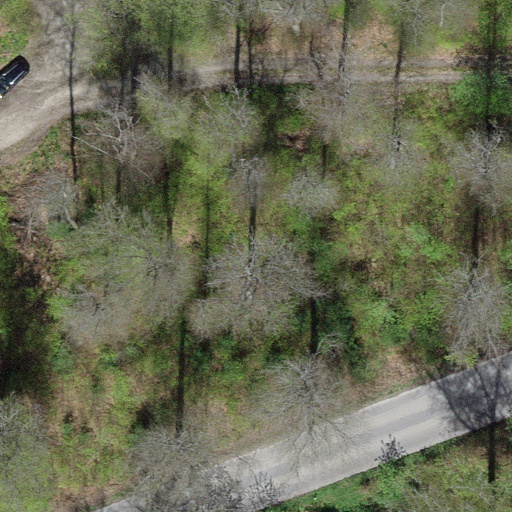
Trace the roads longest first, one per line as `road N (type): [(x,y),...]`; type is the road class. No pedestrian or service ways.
road 1 (track): [(511,68),(451,47),(107,83)]
road 2 (tertiary): [(164,511),(511,381)]
